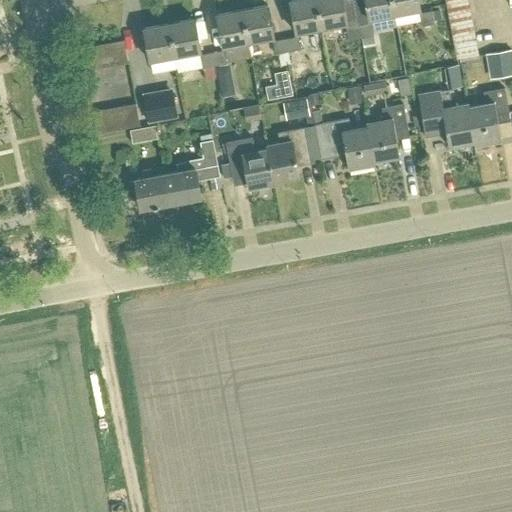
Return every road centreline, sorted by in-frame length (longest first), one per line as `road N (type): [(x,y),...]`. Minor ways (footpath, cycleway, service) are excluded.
road 1 (residential): [(94,285),(511,208)]
road 2 (residential): [(94,285),(30,6)]
road 3 (track): [(94,285),(138,511)]
